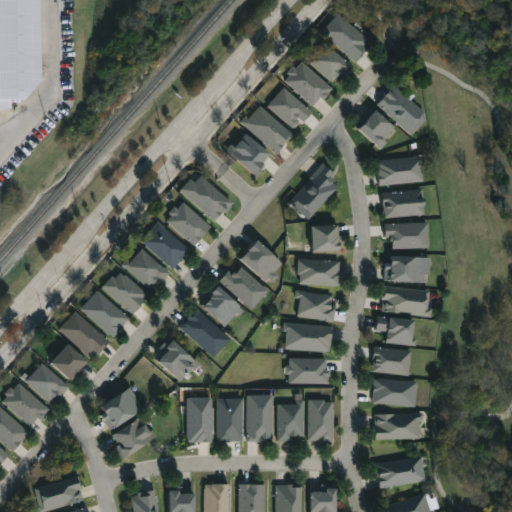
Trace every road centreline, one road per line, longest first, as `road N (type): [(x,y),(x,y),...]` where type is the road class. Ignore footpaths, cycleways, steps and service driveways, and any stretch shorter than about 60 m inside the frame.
road 1 (residential): [(0,494),(388,56)]
road 2 (secondary): [(0,362),(324,0)]
road 3 (residential): [(327,125),(352,157),(362,236),(350,404),(361,511)]
road 4 (residential): [(100,481),(168,465),(351,464)]
road 5 (secondary): [(174,131),(73,247)]
